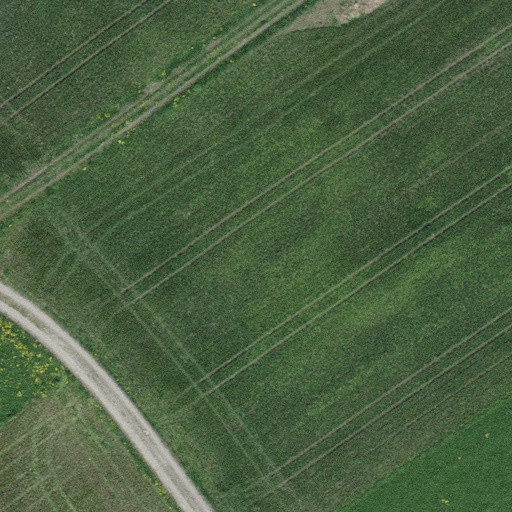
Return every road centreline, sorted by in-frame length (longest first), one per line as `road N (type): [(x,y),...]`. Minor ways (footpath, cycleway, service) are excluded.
road 1 (track): [(0,218),(296,0)]
road 2 (track): [(0,295),(66,343),(106,386),(200,511)]
